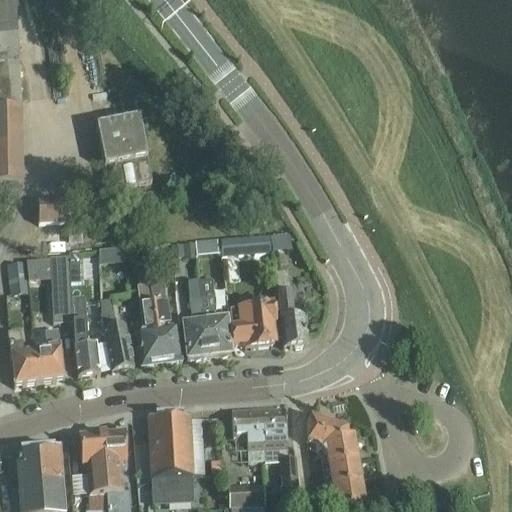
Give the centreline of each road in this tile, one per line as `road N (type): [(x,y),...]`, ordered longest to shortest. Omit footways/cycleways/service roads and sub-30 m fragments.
road 1 (secondary): [(345,360),(368,321),(364,293),(284,151),(164,0)]
road 2 (secondary): [(0,435),(147,395),(291,383)]
road 3 (residential): [(423,473),(458,454),(455,431),(424,403),(381,397)]
